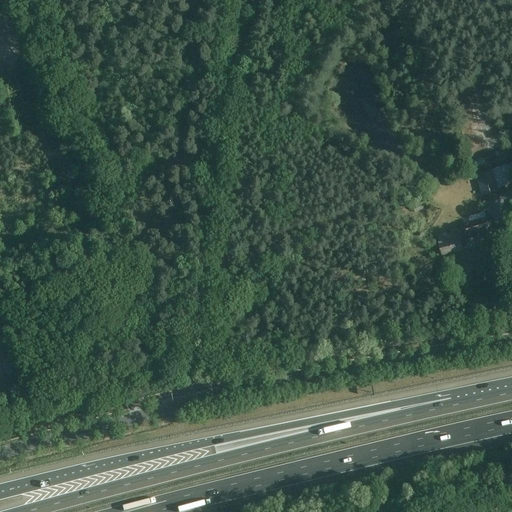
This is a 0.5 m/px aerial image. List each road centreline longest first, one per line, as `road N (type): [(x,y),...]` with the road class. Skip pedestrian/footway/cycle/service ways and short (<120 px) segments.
road 1 (motorway): [(452,406),(346,414),(0,495)]
road 2 (motorway): [(452,406),(30,511)]
road 3 (tertiary): [(192,403),(232,0)]
road 4 (motorway): [(165,505),(511,423)]
road 5 (tertiary): [(192,403),(511,347)]
road 6 (tertiary): [(192,403),(0,452)]
